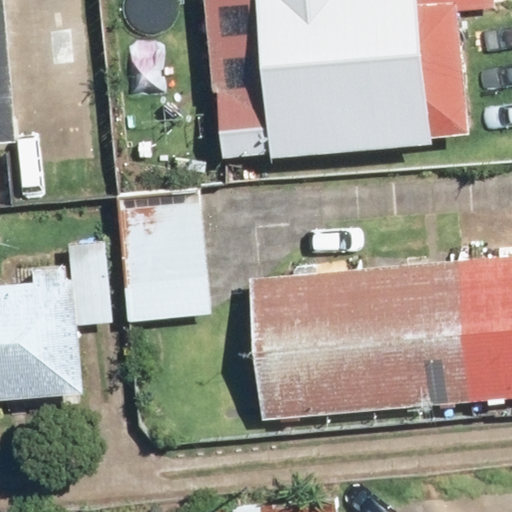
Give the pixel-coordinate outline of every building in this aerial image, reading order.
[(0,0),(0,140),(28,138),(15,0),(0,0)] [(213,0),(225,154),(436,139),(434,119),(459,118),(451,5),(493,2),(492,0),(213,0)] [(129,316),(212,308),(202,191),(119,199),(129,316)] [(68,239),(71,274),(0,279),(0,393),(87,386),(81,324),(116,321),(109,236),(68,239)] [(511,250),(253,274),(266,416),(511,393),(511,250)]
